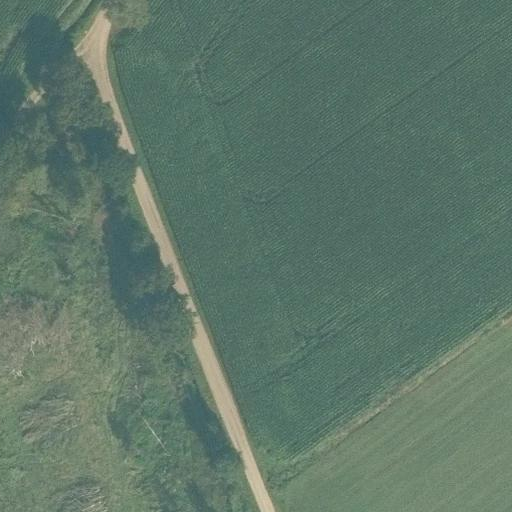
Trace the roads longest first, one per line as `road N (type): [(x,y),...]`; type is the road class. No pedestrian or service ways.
road 1 (track): [(79,45),(261,511)]
road 2 (track): [(0,153),(79,45)]
